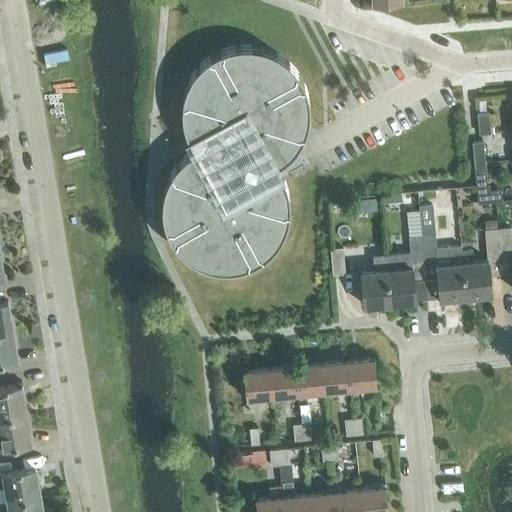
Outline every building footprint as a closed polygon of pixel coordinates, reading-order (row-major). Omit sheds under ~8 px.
[(189,139),(194,148),(190,151),(184,155),(179,160),(175,165),(172,169),(170,173),(167,179),(164,186),(163,193),(162,199),(162,209),(162,215),(167,229),(172,239),(177,245),(181,250),(186,254),(190,257),(195,260),(200,263),(207,265),(214,267),(220,268),(225,268),(230,268),(237,267),(244,265),(250,263),(255,261),(261,257),(267,253),(272,248),(276,243),(281,235),(284,229),(287,223),(288,216),(289,209),(289,199),(289,193),(287,186),(285,179),(282,173),(277,164),(285,159),(292,152),(296,147),(299,143),(302,139),(304,134),(306,127),(308,120),(309,114),(309,108),(309,103),(309,97),(307,90),(304,83),(302,78),(299,73),(295,67),(289,62),(285,58),(281,55),(276,52),(270,49),(264,47),(258,45),(250,44),(241,44),(232,45),(227,47),(221,49),(215,52),(210,55),(204,59),(199,64),(195,69),(192,73),(189,77),(187,83),(184,90),(183,96),(182,103),(182,113),(182,119),(184,126),(186,133),(189,139)] [(479,133),(490,132),(488,111),(477,112),(479,133)] [(475,167),(485,166),(483,140),(472,141),(475,167)] [(478,203),(502,201),(501,189),(477,191),(478,203)] [(392,203),(391,193),(381,193),(382,204),(392,203)] [(377,197),(366,198),(367,211),(379,210),(377,197)] [(465,295),(461,249),(461,244),(436,246),(434,226),(428,227),(427,208),(419,209),(422,234),(426,278),(438,277),(439,297),(465,295)] [(511,243),(510,225),(497,227),(501,271),(511,270),(511,243)] [(501,271),(497,227),(484,228),(487,258),(473,260),(472,248),(461,249),(465,295),(491,292),(489,273),(501,271)] [(410,250),(385,252),(390,302),(416,299),(414,279),(426,278),(422,234),(408,235),(410,250)] [(345,272),(343,246),(330,247),(332,273),(345,272)] [(390,302),(385,252),(372,254),(374,269),(361,270),(364,304),(390,302)] [(8,300),(0,301),(0,331),(12,329),(8,300)] [(0,361),(17,359),(12,329),(0,331),(0,361)] [(374,356),(348,359),(350,389),(362,387),(362,385),(376,384),(374,356)] [(350,389),(348,359),(321,361),(324,389),(338,387),(338,390),(350,389)] [(324,389),(321,361),(295,364),(298,394),(310,392),(310,390),(324,389)] [(298,394),(295,364),(269,366),(272,394),(286,393),(286,395),(298,394)] [(272,394),(269,366),(243,369),(246,399),(258,397),(258,395),(272,394)] [(0,416),(26,412),(21,383),(0,386),(0,416)] [(0,446),(31,442),(26,412),(0,416),(0,446)] [(363,433),(361,416),(353,417),(355,433),(363,433)] [(355,433),(353,417),(345,418),(346,434),(355,433)] [(311,437),(310,421),(301,422),(303,438),(311,437)] [(303,438),(301,422),(293,423),(295,439),(303,438)] [(259,442),(258,426),(249,427),(250,443),(259,442)] [(383,454),(381,437),(372,438),(373,455),(383,454)] [(331,459),(329,442),(321,443),(323,460),(331,459)] [(339,458),(338,442),(329,442),(331,459),(339,458)] [(279,464),(277,447),(269,448),(271,464),(279,464)] [(288,463),(286,447),(277,447),(279,464),(288,463)] [(35,465),(3,471),(0,471),(0,494),(1,500),(8,500),(40,495),(35,465)] [(374,486),(360,487),(362,511),(387,511),(389,511),(386,482),(373,483),(374,486)] [(362,511),(360,487),(346,488),(345,486),(334,487),(336,511),(362,511)] [(336,511),(334,487),(322,488),(322,491),(308,492),(309,511),(336,511)] [(309,511),(308,492),(294,493),(294,491),(282,492),(283,511),(309,511)] [(283,511),(282,492),(270,493),(270,496),(255,497),(256,511),(283,511)] [(42,511),(40,495),(8,500),(9,511),(42,511)]
